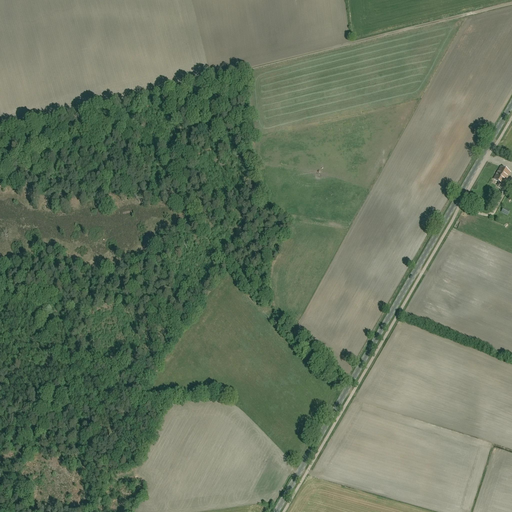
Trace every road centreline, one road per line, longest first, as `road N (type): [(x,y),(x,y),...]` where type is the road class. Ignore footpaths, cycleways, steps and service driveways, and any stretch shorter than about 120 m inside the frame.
road 1 (tertiary): [(275,511),(511,103)]
road 2 (track): [(106,102),(511,3)]
